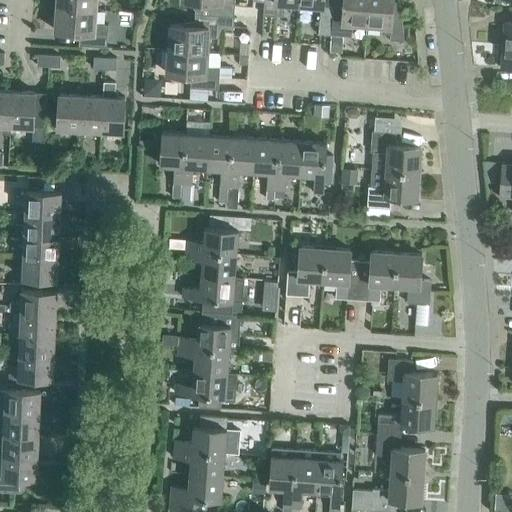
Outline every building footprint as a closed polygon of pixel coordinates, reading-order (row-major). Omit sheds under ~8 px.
[(57,0),(57,6),(95,8),(95,0),(57,0)] [(221,2),(220,0),(186,0),(195,1),(195,13),(234,15),(235,3),(221,2)] [(299,3),(299,0),(264,0),(264,1),(263,14),(276,15),(277,1),(299,3)] [(323,0),(299,0),(299,3),(321,5),(318,33),(331,34),(333,6),(323,5),(323,0)] [(367,23),(368,0),(343,0),(343,7),(333,6),(331,34),(343,35),(351,36),(353,22),(367,23)] [(393,0),(368,0),(367,23),(391,25),(390,39),(404,40),(401,12),(392,11),(393,0)] [(108,24),(94,23),(95,8),(57,6),(56,30),(80,32),(79,44),(107,46),(108,33),(108,24)] [(233,28),(234,15),(195,13),(194,25),(170,24),(169,48),(207,51),(208,36),(221,37),(222,27),(233,28)] [(511,21),(504,21),(503,44),(511,44),(511,21)] [(330,50),(331,50),(342,51),(343,35),(331,34),(330,46),(330,50)] [(511,44),(503,44),(501,67),(511,68),(511,44)] [(218,89),(219,76),(220,66),(206,65),(207,51),(169,48),(167,73),(191,74),(191,87),(208,88),(218,89)] [(49,65),(49,54),(38,53),(37,65),(49,65)] [(248,53),(240,53),(239,65),(247,65),(248,53)] [(60,66),(60,54),(49,54),(49,65),(60,66)] [(105,68),(105,57),(94,56),(94,67),(105,68)] [(116,69),(117,57),(105,57),(105,68),(116,69)] [(232,67),(220,66),(219,76),(232,77),(232,67)] [(123,132),(125,96),(115,96),(116,82),(104,81),(103,95),(101,130),(123,132)] [(189,87),(188,98),(207,100),(208,88),(191,87),(189,87)] [(11,125),(13,90),(0,88),(0,124),(2,125),(2,130),(5,134),(10,134),(11,125)] [(11,125),(45,127),(46,111),(34,110),(35,91),(13,90),(11,125)] [(79,129),(81,94),(59,92),(57,128),(79,129)] [(101,130),(103,95),(81,94),(79,129),(101,130)] [(330,104),(315,103),(315,113),(330,114),(330,104)] [(421,145),(400,144),(395,144),(396,132),(372,130),(371,151),(372,151),(371,168),(419,171),(421,145)] [(183,183),(186,132),(162,131),(160,164),(174,165),(173,182),(182,182),(183,183)] [(207,167),(209,134),(186,132),(183,183),(192,183),(193,166),(207,167)] [(229,186),(233,136),(209,134),(207,167),(221,168),(220,185),(228,186),(229,186)] [(254,170),(256,137),(233,136),(229,186),(239,186),(240,169),(254,170)] [(276,189),(279,139),(256,137),(254,170),(268,171),(267,188),(276,189)] [(300,174),(303,140),(279,139),(276,189),(285,190),(286,172),(300,174)] [(326,155),(326,142),(303,140),(300,174),(314,174),(313,192),(323,192),(325,168),(326,155)] [(333,155),(326,155),(325,168),(324,174),(332,174),(333,155)] [(495,182),(496,162),(483,161),(485,181),(495,182)] [(511,162),(502,162),(499,197),(511,197),(511,162)] [(417,197),(419,171),(371,168),(370,185),(368,185),(367,206),(391,208),(392,195),(417,197)] [(357,183),(358,169),(342,169),(341,182),(357,183)] [(173,182),(172,197),(180,198),(182,182),(173,182)] [(194,183),(192,183),(183,183),(182,199),(193,200),(194,183)] [(220,185),(218,202),(227,202),(228,186),(220,185)] [(228,207),(237,208),(239,186),(229,186),(228,207)] [(275,197),(276,189),(267,188),(266,199),(274,200),(275,197)] [(276,189),(275,197),(285,197),(285,190),(276,189)] [(26,190),(25,212),(60,214),(61,191),(26,190)] [(59,235),(60,214),(25,212),(24,224),(16,224),(15,233),(24,233),(59,235)] [(210,214),(209,226),(238,229),(239,216),(210,214)] [(236,253),(238,229),(209,226),(205,226),(204,240),(187,239),(186,249),(236,253)] [(58,257),(59,235),(24,233),(23,246),(18,246),(14,249),(14,255),(23,255),(58,257)] [(169,237),(169,247),(186,249),(187,239),(169,237)] [(323,279),(325,247),(300,245),(298,270),(288,270),(286,294),(308,295),(309,278),(323,279)] [(350,249),(325,247),(323,279),(337,280),(335,297),(358,298),(359,274),(349,274),(350,249)] [(235,276),(236,253),(186,249),(186,258),(202,259),(201,273),(235,276)] [(394,284),(397,252),(372,250),(370,275),(359,274),(358,298),(380,300),(381,283),(394,284)] [(422,254),(397,252),(394,284),(408,285),(407,302),(429,303),(431,280),(420,279),(422,254)] [(57,279),(58,257),(23,255),(22,277),(57,279)] [(235,276),(201,273),(200,287),(184,286),(183,299),(203,301),(202,311),(233,313),(233,303),(242,304),(244,277),(235,276)] [(277,293),(278,281),(264,280),(263,292),(277,293)] [(21,289),(21,302),(10,301),(9,310),(20,311),(56,313),(57,291),(21,289)] [(55,335),(56,313),(20,311),(20,323),(9,322),(8,333),(19,333),(55,335)] [(241,314),(233,313),(202,311),(201,323),(198,322),(196,337),(179,335),(179,345),(229,349),(229,347),(238,348),(241,314)] [(54,356),(55,335),(19,333),(18,355),(54,356)] [(227,372),(229,349),(179,345),(178,354),(195,355),(194,369),(227,372)] [(264,353),(263,361),(273,362),(273,353),(264,353)] [(53,379),(54,356),(18,355),(18,366),(9,366),(8,376),(17,377),(53,379)] [(404,380),(403,397),(435,399),(437,373),(412,371),(413,359),(389,358),(387,379),(404,380)] [(236,372),(227,372),(194,369),(193,383),(176,382),(175,392),(224,396),(224,399),(234,400),(236,372)] [(5,389),(0,388),(0,410),(4,411),(39,412),(40,390),(5,389)] [(175,396),(174,404),(189,405),(190,398),(175,396)] [(433,425),(435,399),(403,397),(401,414),(378,412),(377,433),(401,435),(402,423),(433,425)] [(38,434),(39,412),(4,411),(3,433),(38,434)] [(200,414),(199,426),(226,428),(227,416),(200,414)] [(175,439),(174,448),(225,452),(227,428),(226,428),(199,426),(193,425),(192,440),(175,439)] [(38,456),(38,434),(3,433),(3,444),(0,444),(0,454),(2,454),(38,456)] [(400,447),(401,435),(377,433),(376,454),(392,455),(391,472),(423,474),(425,449),(400,447)] [(292,506),(296,449),(272,447),(269,487),(284,488),(283,505),(292,506)] [(223,475),(225,452),(174,448),(174,457),(191,458),(190,472),(223,475)] [(317,490),(319,450),(296,449),(292,506),(301,506),(303,489),(317,490)] [(343,459),(341,459),(341,451),(319,450),(317,490),(330,491),(329,508),(339,509),(343,459)] [(37,478),(38,456),(2,454),(1,475),(0,475),(0,490),(21,491),(24,488),(25,477),(37,478)] [(221,499),(223,475),(190,472),(189,486),(172,485),(170,509),(204,511),(205,511),(207,498),(221,499)] [(422,500),(423,474),(391,472),(390,489),(373,488),(373,490),(353,488),(352,507),(395,510),(396,499),(422,500)] [(258,480),(257,493),(265,494),(266,481),(258,480)]
